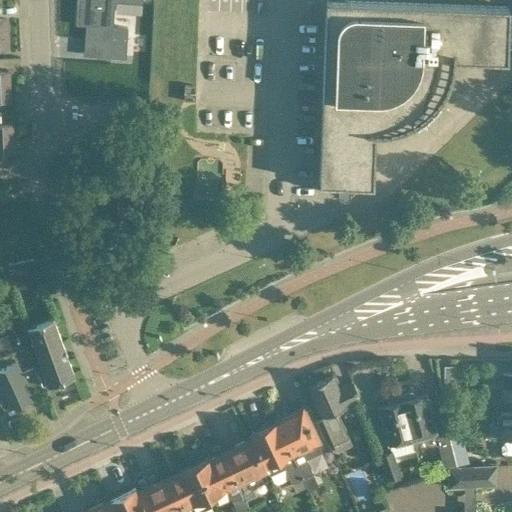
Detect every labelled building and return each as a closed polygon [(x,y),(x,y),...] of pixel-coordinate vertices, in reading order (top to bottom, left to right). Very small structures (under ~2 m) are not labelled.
[(76,0),(74,25),(88,26),(87,40),(109,41),(125,42),(127,27),(108,26),(109,0),(76,0)] [(372,185),(372,170),(374,131),(382,131),(390,130),(397,128),(405,126),(412,122),(419,118),(425,113),(431,108),(436,102),(440,96),(444,89),(447,82),(450,74),(451,66),(452,59),(506,61),(507,46),(511,40),(511,24),(508,24),(508,7),(488,6),(327,0),(325,0),(319,183),(336,184),(336,189),(336,192),(338,194),(340,195),(342,196),(345,196),(347,194),(357,185),(372,185)] [(109,41),(108,58),(124,59),(125,42),(109,41)] [(195,101),(195,86),(185,85),(184,100),(195,101)] [(0,154),(11,154),(10,124),(0,124),(0,154)] [(136,197),(137,177),(118,176),(117,196),(136,197)] [(117,196),(117,216),(135,217),(136,197),(117,196)] [(7,263),(12,288),(37,283),(32,258),(7,263)] [(52,316),(26,326),(47,384),(74,374),(52,316)] [(0,395),(3,403),(16,397),(18,400),(33,393),(32,392),(43,386),(34,367),(21,372),(12,352),(0,357),(0,395)] [(455,383),(455,365),(444,365),(443,383),(455,383)] [(511,373),(503,373),(502,387),(511,387),(511,373)] [(321,414),(338,452),(352,445),(336,412),(362,400),(353,378),(351,379),(352,381),(339,387),(333,374),(309,384),(322,414),(321,414)] [(511,387),(502,387),(502,400),(511,399),(511,387)] [(414,439),(435,433),(424,393),(414,396),(410,391),(401,394),(414,439)] [(457,410),(451,391),(442,393),(448,413),(457,410)] [(414,439),(401,394),(389,397),(388,403),(378,406),(389,446),(413,440),(414,439)] [(301,408),(275,421),(301,478),(312,473),(305,459),(321,450),(317,441),(313,433),(301,408)] [(511,412),(502,412),(497,416),(496,423),(501,428),(501,439),(511,439),(511,412)] [(248,437),(221,450),(244,499),(254,494),(251,487),(267,480),(263,472),(264,472),(268,470),(271,475),(285,468),(291,482),(301,478),(275,421),(250,432),(252,436),(248,437)] [(456,465),(447,433),(436,436),(438,443),(437,444),(443,469),(447,468),(456,465)] [(192,464),(166,476),(182,511),(198,511),(212,506),(207,497),(211,495),(227,487),(238,511),(247,507),(244,499),(221,450),(195,463),(192,464)] [(392,450),(379,454),(388,478),(400,474),(392,450)] [(498,463),(456,465),(447,468),(447,488),(464,487),(475,487),(498,486),(498,463)] [(135,487),(109,499),(114,511),(182,511),(166,476),(140,489),(137,490),(135,487)] [(114,511),(109,499),(83,511),(114,511)]
